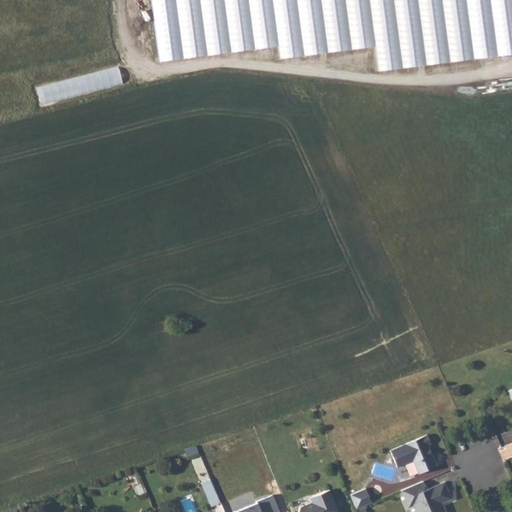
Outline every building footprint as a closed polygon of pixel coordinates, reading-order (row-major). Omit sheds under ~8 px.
[(465,0),(149,0),(158,61),(276,45),(277,58),(373,46),(376,69),(473,57),(465,0)] [(511,0),(473,0),(481,59),(511,54),(511,0)] [(120,67),(38,85),(41,102),(124,85),(120,67)] [(431,445),(427,436),(390,451),(397,468),(413,462),(418,475),(434,469),(436,465),(428,446),(431,445)] [(210,479),(200,484),(210,507),(221,502),(210,479)] [(431,489),(428,480),(406,490),(410,499),(415,497),(418,505),(420,504),(422,511),(419,511),(450,511),(449,507),(445,507),(443,504),(456,498),(449,481),(431,489)] [(366,490),(351,496),(357,510),(372,504),(366,490)] [(300,508),(299,511),(338,511),(330,491),(310,499),(312,504),(300,508)] [(229,511),(274,511),(279,510),(273,495),(229,511)]
